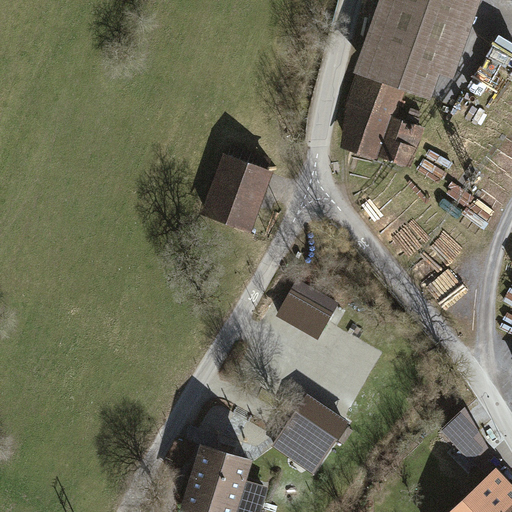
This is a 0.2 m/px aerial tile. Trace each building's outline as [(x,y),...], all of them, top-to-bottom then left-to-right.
[(482,0),(384,0),(334,148),(412,174),(427,129),(399,120),(407,95),(445,108),(482,0)] [(488,60),(508,69),(511,58),(511,42),(499,37),(488,60)] [(223,151),(201,212),(250,230),(272,169),(223,151)] [(292,291),(278,317),(320,340),(334,314),(292,291)] [(468,462),(492,448),(469,409),(445,423),(468,462)] [(319,429),(294,420),(289,433),(314,443),(319,429)] [(293,437),(288,450),(309,458),(314,445),(293,437)] [(199,441),(180,505),(203,511),(234,511),(252,457),(199,441)] [(511,511),(511,483),(495,466),(445,511),(511,511)]
